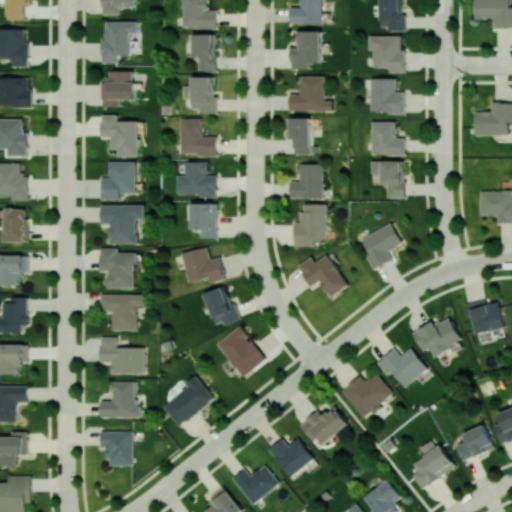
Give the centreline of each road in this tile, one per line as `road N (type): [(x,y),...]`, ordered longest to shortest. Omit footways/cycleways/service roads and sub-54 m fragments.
road 1 (residential): [(68,0),(70,511)]
road 2 (residential): [(131,511),(405,295),(458,269),(511,260)]
road 3 (residential): [(256,0),(259,248),(276,301),(319,363)]
road 4 (residential): [(444,0),(445,200),(458,269)]
